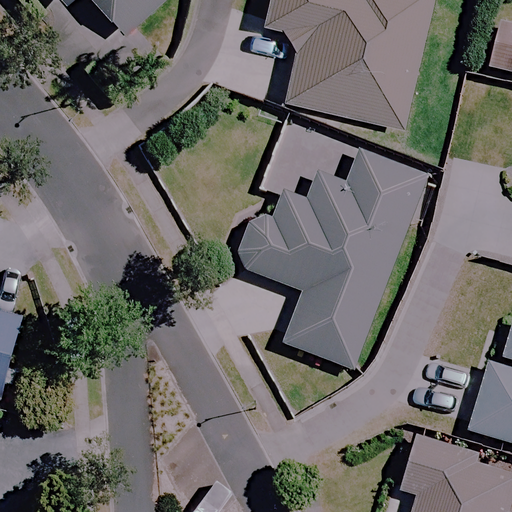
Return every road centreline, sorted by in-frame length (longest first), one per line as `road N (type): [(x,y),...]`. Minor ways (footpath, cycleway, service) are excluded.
road 1 (residential): [(118,279),(183,358),(262,511)]
road 2 (residential): [(137,509),(118,279)]
road 3 (residential): [(0,105),(118,279)]
